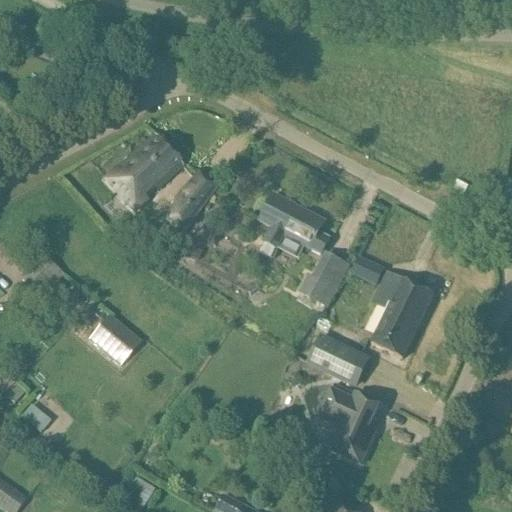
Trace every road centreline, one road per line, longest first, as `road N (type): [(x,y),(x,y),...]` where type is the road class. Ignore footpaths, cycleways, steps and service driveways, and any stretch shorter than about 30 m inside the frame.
road 1 (unclassified): [(511,37),(219,20),(114,0)]
road 2 (unclassified): [(511,247),(174,75)]
road 3 (unclassified): [(406,511),(511,290)]
road 4 (unclassified): [(0,181),(128,118),(174,75)]
road 5 (unclassified): [(174,75),(38,0)]
